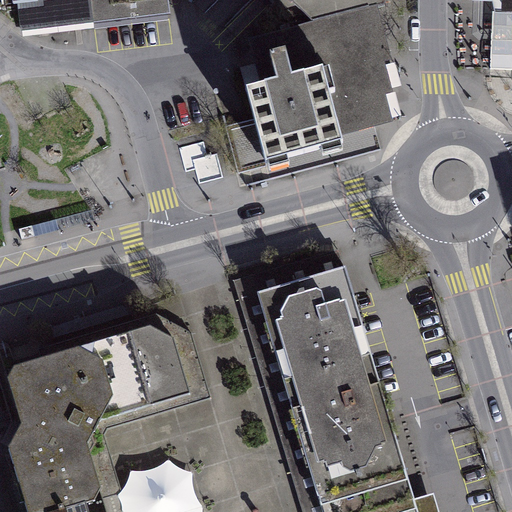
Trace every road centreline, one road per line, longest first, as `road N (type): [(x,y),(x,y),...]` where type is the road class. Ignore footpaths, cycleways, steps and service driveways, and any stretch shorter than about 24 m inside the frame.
road 1 (residential): [(175,247),(137,109),(121,82),(91,65),(10,51)]
road 2 (tertiary): [(405,188),(175,247)]
road 3 (residential): [(461,226),(469,280),(511,416)]
road 4 (tertiary): [(175,247),(0,287)]
road 5 (unknown): [(123,86),(189,65),(221,0)]
road 6 (residential): [(432,0),(443,131)]
